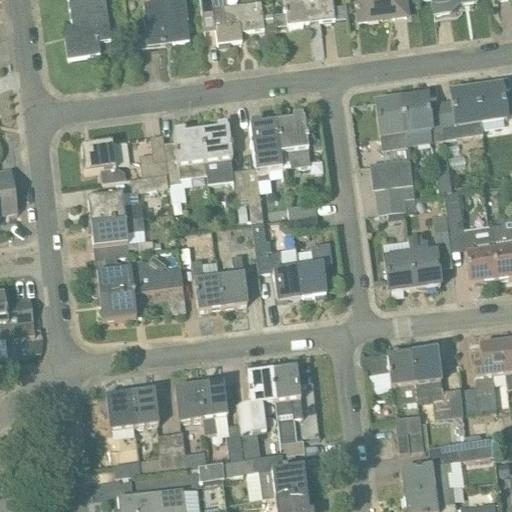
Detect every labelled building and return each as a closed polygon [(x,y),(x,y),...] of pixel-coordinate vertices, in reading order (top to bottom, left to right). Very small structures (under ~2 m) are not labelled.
[(112,54),(104,0),(67,0),(74,40),(65,41),(68,63),(100,58),(99,56),(112,54)] [(212,0),(198,0),(200,13),(212,12),(213,12),(212,7),(214,6),(212,0)] [(283,0),(285,11),(283,12),(284,17),(286,17),(287,29),(335,23),(333,10),(332,0),(283,0)] [(407,19),(404,0),(352,0),(355,26),(407,19)] [(431,8),(432,8),(434,19),(451,17),(449,9),(476,5),(475,0),(430,0),(431,3),(431,8)] [(143,8),(144,20),(143,20),(148,51),(189,46),(186,25),(187,25),(184,3),(143,8)] [(261,6),(213,12),(212,12),(217,48),(242,45),(240,35),(264,32),(261,6)] [(346,22),(344,9),(333,10),(335,23),(346,22)] [(273,24),(272,17),(264,17),(265,25),(273,24)] [(506,124),(511,122),(511,97),(503,99),(502,89),(500,89),(501,91),(476,94),(481,128),(506,125),(506,124)] [(455,132),(481,128),(476,94),(452,97),(451,96),(450,96),(451,106),(439,107),(444,145),(456,143),(455,132)] [(406,150),(444,145),(439,107),(428,109),(426,99),(425,99),(425,101),(401,104),(405,138),(404,139),(406,150)] [(379,142),(404,139),(405,138),(401,104),(376,107),(376,106),(375,106),(379,142)] [(276,125),(283,174),(310,171),(306,143),(308,143),(307,138),(306,138),(304,122),(276,125)] [(248,205),(251,228),(263,227),(258,186),(269,185),(268,175),(280,173),(280,175),(283,174),(276,125),(249,129),(251,146),(250,146),(250,150),(252,150),(253,161),(254,173),(244,174),(248,205)] [(235,207),(248,205),(244,174),(232,176),(230,164),(232,164),(231,153),(232,152),(231,148),(230,148),(228,132),(200,135),(204,167),(205,167),(206,180),(205,180),(207,189),(232,186),(235,207)] [(174,148),(164,149),(168,180),(169,189),(181,187),(181,183),(205,180),(206,180),(205,167),(204,167),(200,135),(173,139),(174,148)] [(164,149),(162,140),(150,142),(153,167),(140,168),(142,183),(166,180),(168,180),(164,149)] [(312,144),(313,155),(321,154),(320,143),(312,144)] [(115,172),(112,147),(81,151),(84,178),(99,176),(101,189),(125,186),(124,178),(115,172)] [(408,165),(368,170),(372,196),(374,196),(400,193),(412,191),(408,165)] [(444,197),(450,196),(447,165),(433,166),(437,198),(444,197)] [(0,219),(5,219),(3,209),(16,207),(11,174),(0,175),(0,219)] [(168,193),(166,180),(142,183),(129,185),(131,198),(168,193)] [(413,203),(412,191),(400,193),(401,205),(413,203)] [(374,196),(376,208),(401,205),(400,193),(374,196)] [(450,196),(444,197),(446,218),(449,243),(464,241),(463,235),(458,195),(450,196)] [(87,203),(90,228),(141,222),(140,208),(123,211),(122,199),(87,203)] [(401,205),(376,208),(377,221),(387,220),(403,217),(401,205)] [(287,211),(288,224),(291,224),(316,221),(314,208),(287,211)] [(248,226),(246,210),(237,211),(239,227),(248,226)] [(436,251),(450,249),(449,243),(446,218),(432,220),(436,251)] [(317,233),(316,221),(291,224),(293,236),(317,233)] [(128,261),(126,237),(143,235),(141,222),(90,228),(95,265),(115,263),(128,261)] [(293,236),(291,224),(288,224),(279,225),(280,233),(285,237),(293,236)] [(263,227),(251,228),(258,278),(273,276),(277,305),(301,302),(298,272),(283,274),(280,255),(271,257),(269,245),(266,246),(263,227)] [(498,231),(489,232),(491,246),(496,285),(511,283),(511,234),(499,236),(498,231)] [(496,285),(491,246),(478,248),(477,239),(464,241),(469,288),(496,285)] [(406,243),(408,260),(410,260),(414,293),(438,290),(438,291),(440,291),(435,257),(422,258),(420,241),(406,243)] [(136,247),(138,260),(153,258),(152,246),(136,247)] [(313,270),(298,272),(301,302),(326,299),(322,264),(331,263),(329,249),(310,252),(313,270)] [(234,280),(219,282),(223,312),(247,309),(245,294),(246,294),(241,260),(231,262),(234,280)] [(410,260),(408,260),(385,263),(385,262),(384,262),(388,298),(389,297),(389,296),(414,293),(410,260)] [(99,302),(133,298),(182,293),(180,274),(148,278),(146,267),(129,269),(115,269),(115,263),(95,265),(99,302)] [(223,312),(219,282),(204,284),(201,265),(191,267),(196,300),(198,315),(223,312)] [(0,297),(0,344),(34,340),(29,304),(5,307),(4,297),(0,297)] [(133,298),(99,302),(101,326),(136,322),(133,298)] [(186,317),(184,304),(169,305),(170,318),(186,317)] [(42,353),(41,345),(30,346),(31,357),(40,357),(42,353)] [(511,346),(502,348),(506,380),(511,379),(511,346)] [(476,392),(460,394),(463,419),(496,415),(492,382),(506,380),(502,348),(478,350),(481,369),(473,370),(476,392)] [(411,359),(415,389),(430,388),(434,423),(463,420),(463,419),(460,394),(441,397),(435,356),(411,359)] [(415,389),(411,359),(387,362),(366,365),(367,380),(388,377),(392,411),(402,410),(402,409),(417,407),(415,389)] [(302,422),(298,390),(296,375),(296,373),(272,377),(275,407),(277,420),(292,418),(293,423),(302,422)] [(309,374),(296,375),(298,390),(311,388),(309,374)] [(236,410),(239,430),(239,435),(243,466),(252,465),(258,465),(254,433),(263,432),(263,427),(260,409),(275,407),(272,377),(247,380),(251,408),(236,410)] [(203,424),(201,424),(204,440),(216,438),(214,423),(227,421),(223,387),(198,390),(203,424)] [(178,427),(201,424),(203,424),(198,390),(174,393),(178,427)] [(154,395),(129,398),(134,433),(158,430),(154,395)] [(134,433),(129,398),(105,401),(109,436),(134,433)] [(407,440),(409,457),(423,455),(418,422),(394,425),(397,442),(407,440)] [(239,430),(228,431),(225,432),(226,440),(230,468),(243,466),(239,435),(239,430)] [(294,435),(279,437),(281,448),(296,446),(294,435)] [(182,437),(169,438),(173,475),(186,474),(184,459),(182,437)] [(169,438),(156,440),(159,463),(161,477),(173,475),(169,438)] [(465,440),(466,447),(481,445),(480,438),(465,440)] [(409,458),(409,457),(407,440),(397,442),(399,459),(409,458)] [(452,449),(455,467),(490,463),(488,444),(481,445),(466,447),(452,449)] [(279,448),(281,462),(304,459),(302,445),(296,446),(281,448),(279,448)] [(204,457),(184,459),(186,474),(197,473),(197,472),(205,471),(206,471),(204,457)] [(286,472),(282,473),(281,462),(258,465),(252,465),(254,477),(257,477),(261,505),(274,503),(306,499),(303,471),(286,473),(286,472)] [(161,477),(159,463),(138,466),(140,480),(161,477)] [(230,468),(221,469),(223,482),(254,478),(252,465),(243,466),(230,468)] [(138,466),(112,470),(114,483),(140,480),(138,466)] [(401,475),(404,499),(434,495),(432,480),(451,478),(449,468),(416,472),(416,473),(401,475)] [(509,479),(507,468),(497,469),(498,481),(509,479)] [(223,483),(221,469),(206,471),(205,471),(197,472),(197,473),(199,487),(223,483)] [(117,500),(118,511),(184,511),(183,493),(117,500)] [(434,495),(404,499),(405,511),(455,511),(455,508),(436,510),(434,495)] [(308,511),(306,499),(274,503),(275,511),(308,511)]
